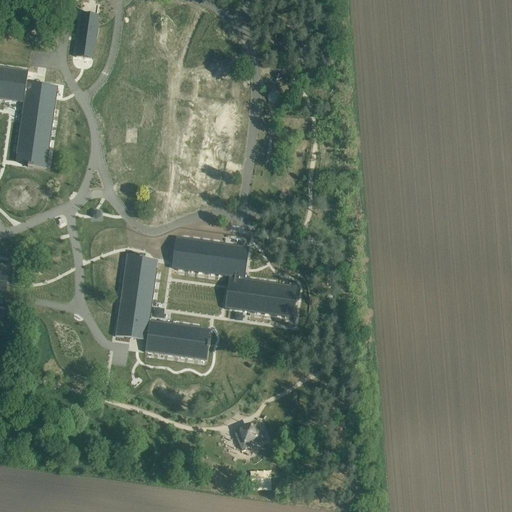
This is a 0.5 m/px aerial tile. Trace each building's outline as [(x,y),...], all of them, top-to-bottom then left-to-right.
[(186,83),(195,14),(164,9),(156,63),(148,62),(148,66),(146,66),(138,65),(139,60),(125,58),(114,131),(128,133),(129,129),(147,132),(154,78),(162,79),(162,75),(172,76),(172,81),(186,83)] [(81,16),(74,59),(92,61),(98,18),(81,16)] [(0,101),(23,105),(15,156),(28,158),(26,169),(32,170),(32,169),(45,171),(58,90),(43,87),(43,88),(27,86),(29,74),(0,69),(0,101)] [(225,99),(225,98),(219,97),(218,104),(205,102),(197,157),(146,150),(144,163),(133,162),(133,167),(133,170),(131,181),(213,192),(215,178),(213,177),(216,162),(218,162),(218,161),(229,162),(238,100),(225,99)] [(176,238),(174,252),(178,253),(176,271),(229,278),(228,286),(233,286),(232,296),(227,296),(225,310),(294,319),(298,288),(245,280),(249,249),(176,238)] [(127,255),(115,337),(130,339),(130,337),(146,339),(146,342),(147,342),(145,353),(207,362),(209,349),(210,349),(210,343),(203,342),(205,329),(150,321),(157,270),(144,268),(146,257),(140,257),(127,255)] [(0,299),(5,300),(10,269),(0,267),(0,299)] [(275,414),(255,427),(264,442),(284,429),(275,414)] [(249,466),(248,487),(267,487),(267,467),(249,466)]
